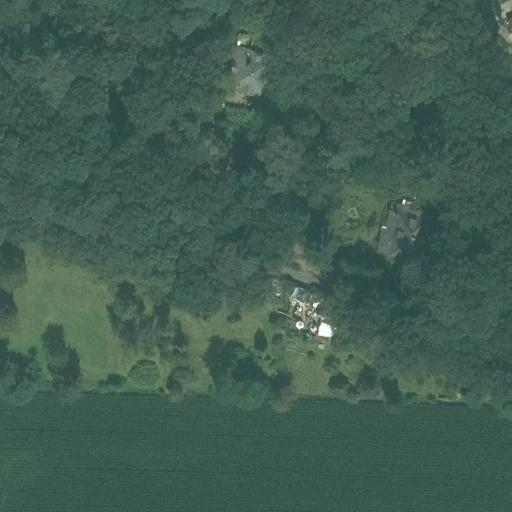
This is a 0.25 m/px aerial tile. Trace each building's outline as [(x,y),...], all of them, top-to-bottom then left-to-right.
[(274,56),(264,53),(268,39),(264,37),(265,31),(258,29),(256,35),(252,34),(247,49),(240,46),(228,87),(262,96),(274,56)] [(364,33),(361,65),(373,66),(376,33),(364,33)] [(323,68),(327,50),(298,44),(294,61),(323,68)] [(415,64),(407,81),(432,91),(438,72),(415,64)] [(428,215),(411,212),(413,204),(390,201),(388,209),(387,209),(383,227),(380,227),(375,252),(389,254),(420,260),(428,215)]
